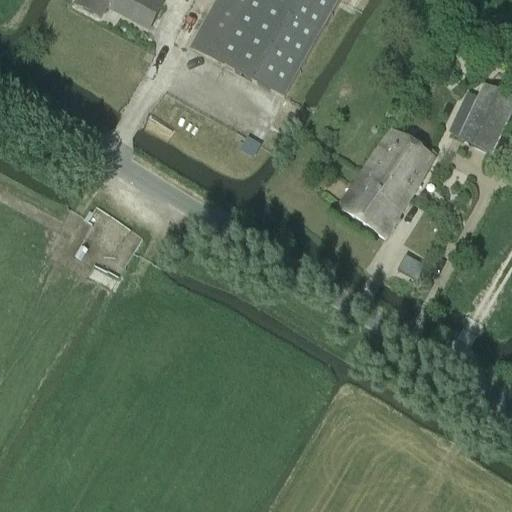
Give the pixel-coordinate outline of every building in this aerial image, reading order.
[(149,31),(162,7),(150,0),(79,0),(76,7),(101,20),(109,5),(150,27),(148,31),(149,31)] [(285,102),(342,0),(218,0),(191,49),(285,102)] [(485,158),(511,103),(488,91),(461,146),(485,158)] [(377,152),(365,170),(370,174),(411,198),(418,188),(433,159),(390,132),(386,138),(377,152)] [(248,141),(241,153),(253,160),(260,148),(248,141)] [(370,174),(365,170),(357,182),(342,206),(338,213),(385,242),(411,198),(370,174)] [(398,273),(416,282),(423,268),(405,259),(398,273)]
